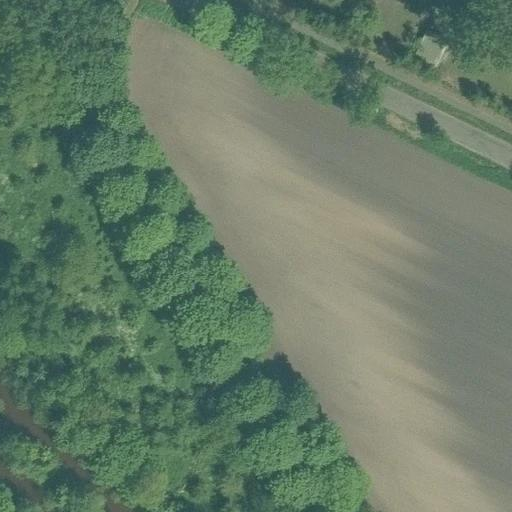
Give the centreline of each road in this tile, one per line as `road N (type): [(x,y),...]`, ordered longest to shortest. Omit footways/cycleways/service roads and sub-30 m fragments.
road 1 (unclassified): [(11,0),(289,511)]
road 2 (tertiary): [(511,159),(187,0)]
